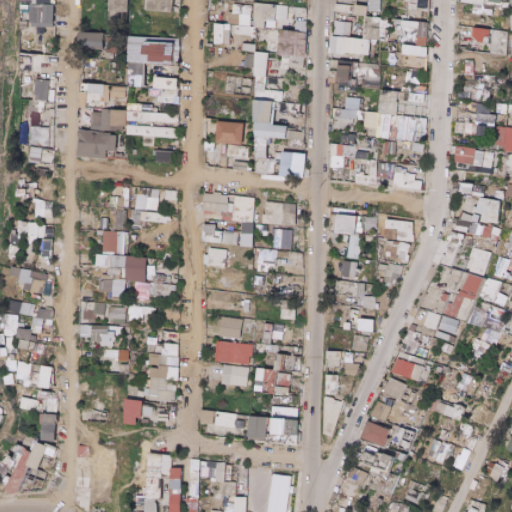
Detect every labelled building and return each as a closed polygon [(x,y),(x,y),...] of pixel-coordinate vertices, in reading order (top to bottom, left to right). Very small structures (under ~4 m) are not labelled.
[(20,0),(21,4),(32,4),(31,27),(54,28),(55,5),(52,5),(52,0),(20,0)] [(174,13),(176,0),(150,0),(149,10),(174,13)] [(383,0),(370,0),(370,12),(384,12),(383,0)] [(417,17),(417,10),(433,11),(432,0),(411,0),(411,17),(417,17)] [(465,0),(465,3),(477,4),(477,14),(497,15),(498,6),(490,6),(490,0),(465,0)] [(278,22),(278,4),(258,4),(257,28),(267,28),(267,22),(278,22)] [(229,24),(251,26),(252,6),(234,5),(234,13),(230,13),(229,24)] [(357,16),(369,16),(370,6),(357,6),(357,16)] [(350,37),(353,16),(336,13),(333,35),(350,37)] [(434,47),(435,23),(407,22),(407,28),(424,29),(424,47),(434,47)] [(392,42),(393,24),(383,23),(382,41),(392,42)] [(233,45),(232,24),(216,25),(217,45),(233,45)] [(496,30),(482,29),(481,42),(496,42),(496,30)] [(305,69),(305,57),(309,58),(310,32),(285,31),(284,69),(305,69)] [(511,55),(511,31),(497,31),(496,55),(511,55)] [(83,50),(105,51),(106,34),(83,33),(83,50)] [(120,51),(122,39),(109,37),(107,50),(120,51)] [(372,55),(373,39),(335,38),(334,54),(372,55)] [(150,64),(178,65),(179,43),(150,43),(150,64)] [(434,47),(407,47),(407,57),(434,57),(434,47)] [(257,53),(256,77),(270,77),(271,53),(257,53)] [(32,58),(21,57),(20,70),(32,71),(32,58)] [(148,64),(132,63),(131,87),(148,88),(148,64)] [(355,85),(355,66),(342,65),(341,71),(333,71),(332,84),(355,85)] [(411,71),(411,83),(424,83),(424,71),(411,71)] [(181,90),(181,79),(159,78),(158,89),(181,90)] [(34,101),(47,101),(48,80),(35,80),(34,101)] [(163,104),(180,105),(181,91),(164,91),(163,104)] [(393,109),(393,110),(411,109),(411,92),(386,92),(386,109),(393,109)] [(276,102),(259,101),(257,137),(290,139),(290,126),(275,126),(276,102)] [(179,124),(180,115),(153,113),(153,105),(130,104),(129,111),(103,109),(102,113),(93,113),(92,130),(113,131),(114,126),(129,127),(129,121),(179,124)] [(367,129),(381,130),(382,113),(369,112),(367,129)] [(502,125),(502,115),(485,115),(485,125),(502,125)] [(385,124),(384,139),(432,141),(433,118),(401,117),(401,124),(385,124)] [(245,145),(246,124),(220,122),(219,144),(245,145)] [(495,136),(495,125),(461,124),(461,135),(495,136)] [(129,136),(178,138),(179,128),(129,126),(129,136)] [(119,152),(120,133),(82,131),(80,158),(109,159),(109,151),(119,152)] [(288,149),(304,152),(308,135),(291,131),(288,149)] [(343,145),(356,145),(357,135),(343,135),(343,145)] [(155,147),(155,138),(145,137),(144,146),(155,147)] [(401,142),(382,141),(381,156),(401,156),(401,142)] [(268,160),(269,143),(257,143),(256,164),(266,164),(266,174),(275,174),(275,160),(268,160)] [(430,153),(431,145),(419,144),(419,152),(430,153)] [(228,158),(249,158),(249,146),(228,146),(228,158)] [(31,163),(43,164),(44,148),(32,148),(31,163)] [(461,163),(497,168),(499,153),(463,148),(461,163)] [(176,152),(159,151),(158,165),(175,165),(176,152)] [(304,155),(285,154),(284,166),(304,167),(304,155)] [(392,179),(392,164),(382,164),(382,179),(392,179)] [(421,181),(421,175),(412,174),(412,169),(401,168),(400,189),(428,190),(428,181),(421,181)] [(480,171),(461,171),(461,181),(480,182),(480,171)] [(469,194),(488,197),(490,186),(470,183),(469,194)] [(130,189),(124,189),(123,198),(117,198),(117,208),(130,208),(130,189)] [(138,209),(159,210),(160,189),(138,189),(138,209)] [(255,248),(255,200),(235,199),(235,212),(229,212),(230,195),(206,195),(206,219),(225,219),(225,225),(243,225),(243,247),(255,248)] [(482,214),(487,214),(487,223),(506,224),(507,201),(483,199),(482,214)] [(52,218),(52,203),(36,202),(36,218),(52,218)] [(297,204),(264,203),(263,225),(296,226),(297,204)] [(126,230),(127,211),(118,211),(117,229),(126,230)] [(132,221),(172,223),(172,213),(133,212),(132,221)] [(339,244),(339,232),(359,232),(359,215),(332,215),(332,244),(339,244)] [(380,217),(364,217),(364,230),(380,230),(380,217)] [(420,242),(420,222),(391,221),(391,241),(420,242)] [(17,255),(17,247),(28,247),(29,223),(18,222),(18,230),(8,230),(7,255),(17,255)] [(30,237),(38,237),(38,224),(30,223),(30,237)] [(54,228),(40,227),(39,237),(44,237),(44,251),(53,251),(54,228)] [(292,250),(293,230),(274,230),(273,249),(292,250)] [(225,233),(210,231),(209,243),(225,244),(225,233)] [(238,246),(239,232),(229,231),(228,245),(238,246)] [(126,255),(126,233),(106,232),(105,254),(126,255)] [(366,236),(352,234),(349,258),(362,260),(366,236)] [(414,260),(415,243),(391,242),(390,258),(414,260)] [(276,266),(277,250),(260,249),(259,265),(276,266)] [(114,267),(129,268),(129,256),(114,256),(114,267)] [(150,282),(151,258),(132,257),(131,282),(150,282)] [(26,282),(24,291),(43,295),(47,275),(16,268),(14,280),(26,282)]
